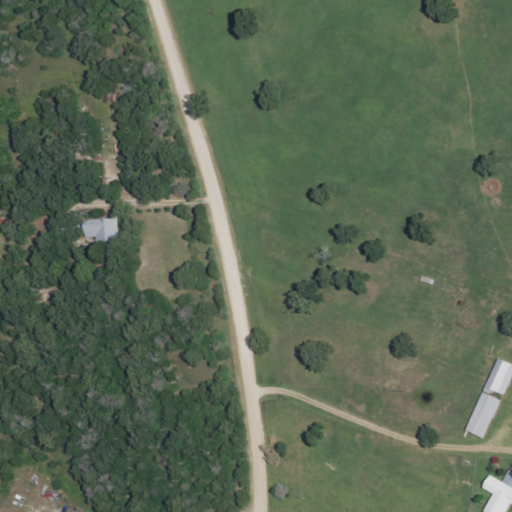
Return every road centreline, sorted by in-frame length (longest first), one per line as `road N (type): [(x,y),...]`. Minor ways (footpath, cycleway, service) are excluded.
road 1 (tertiary): [(260,511),(256,438),(215,202),(156,0)]
road 2 (residential): [(249,393),(295,387),(413,437),(511,446)]
